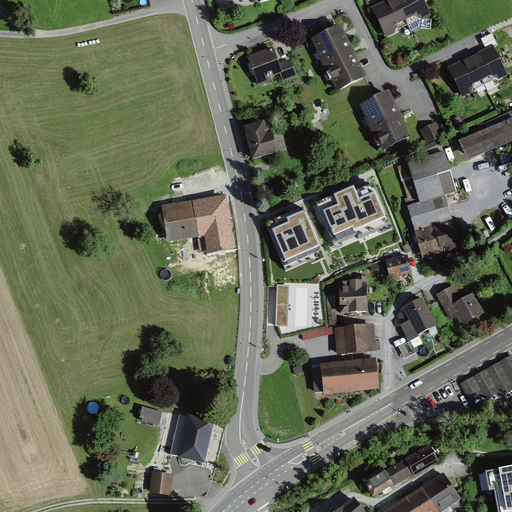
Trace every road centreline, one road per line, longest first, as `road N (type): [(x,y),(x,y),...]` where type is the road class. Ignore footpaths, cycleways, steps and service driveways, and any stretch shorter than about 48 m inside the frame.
road 1 (tertiary): [(206,50),(250,274),(240,429),(268,478)]
road 2 (residential): [(389,405),(394,309),(511,231)]
road 3 (track): [(193,2),(57,34),(0,33)]
road 4 (track): [(38,511),(112,500),(215,501),(228,510)]
road 5 (residential): [(389,405),(387,424),(405,426),(511,405)]
road 6 (secondary): [(268,478),(389,405)]
road 7 (secondary): [(389,405),(511,335)]
road 8 (residential): [(206,50),(336,0)]
